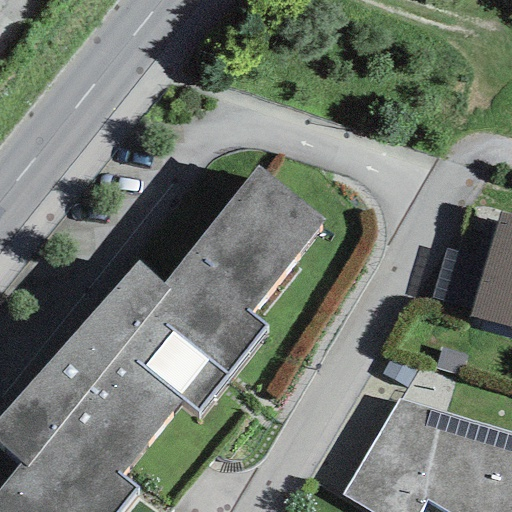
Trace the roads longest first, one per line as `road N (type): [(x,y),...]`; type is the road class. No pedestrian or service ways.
road 1 (residential): [(246,511),(446,176)]
road 2 (secondary): [(0,201),(163,0)]
